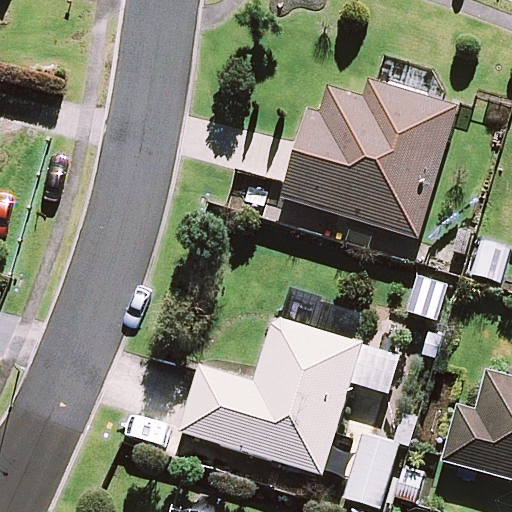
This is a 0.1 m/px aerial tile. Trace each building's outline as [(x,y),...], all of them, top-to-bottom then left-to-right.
[(420,244),(457,110),(458,107),(374,83),(370,97),(331,86),(323,117),(307,112),(282,205),(420,244)] [(448,289),(417,281),(408,316),(439,324),(448,289)] [(398,360),(275,322),(254,388),(200,371),(180,435),(322,478),(351,385),(386,396),(398,360)] [(511,382),(486,376),(476,417),(456,412),(443,466),(511,482),(511,382)] [(378,511),(402,449),(365,435),(339,504),(360,511),(378,511)]
